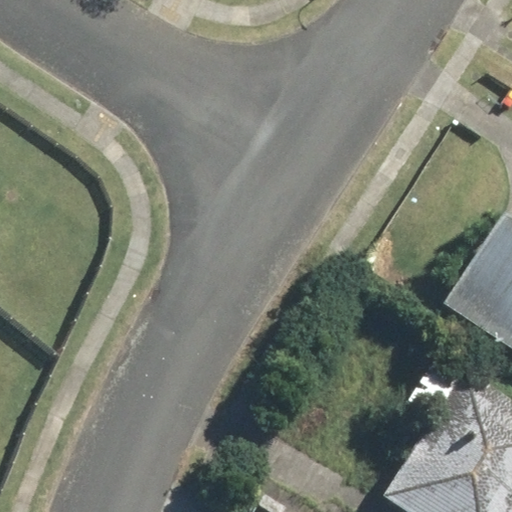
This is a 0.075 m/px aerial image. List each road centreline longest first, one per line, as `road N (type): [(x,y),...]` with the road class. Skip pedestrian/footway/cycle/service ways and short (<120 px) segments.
road 1 (residential): [(287,177),(186,350),(114,511)]
road 2 (residential): [(36,0),(287,177)]
road 3 (residential): [(403,0),(287,177)]
